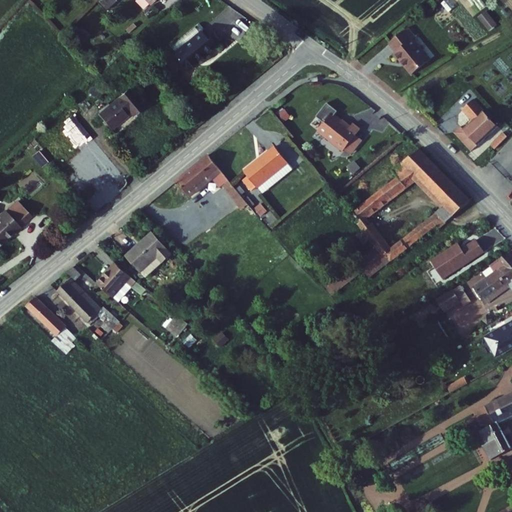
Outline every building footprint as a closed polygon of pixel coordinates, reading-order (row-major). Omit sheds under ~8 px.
[(489,31),(498,25),(488,10),(479,16),(489,31)] [(403,52),(421,74),(439,59),(421,37),(424,35),(416,26),(398,41),(406,50),(403,52)] [(221,50),(206,33),(180,57),(194,74),(221,50)] [(138,92),(107,118),(120,134),(135,122),(131,117),(137,112),(143,117),(152,109),(138,92)] [(503,121),(480,96),(470,105),(480,117),(471,125),(466,120),(457,129),(475,147),(491,132),(503,121)] [(322,119),(345,143),(347,141),(360,129),(366,125),(358,117),(354,121),(339,104),(322,119)] [(511,133),(511,130),(510,128),(497,139),(501,143),(511,133)] [(360,129),(347,141),(353,148),(367,136),(360,129)] [(380,249),(393,265),(443,225),(447,229),(479,199),(426,147),(400,171),(403,174),(362,211),(368,219),(359,226),(380,249)] [(250,182),(260,194),(265,190),(296,164),(282,148),(251,173),(255,178),(250,182)] [(256,204),(215,158),(183,185),(197,201),(221,181),(228,189),(230,187),(249,209),(256,204)] [(300,170),(296,164),(265,190),(270,196),(300,170)] [(0,250),(14,238),(16,241),(24,234),(23,233),(35,222),(22,207),(0,225),(0,250)] [(137,260),(149,274),(154,269),(159,275),(180,257),(161,236),(149,247),(150,248),(137,260)] [(467,243),(440,261),(451,278),(493,251),(485,239),(473,247),(474,247),(471,249),(467,243)] [(360,265),(374,280),(393,265),(380,249),(360,265)] [(485,289),(494,299),(511,286),(511,257),(509,260),(511,264),(511,269),(497,282),(491,275),(474,287),(478,294),(485,289)] [(102,283),(117,297),(138,279),(124,266),(102,283)] [(74,267),(68,274),(78,281),(83,274),(74,267)] [(334,296),(358,279),(350,267),(326,285),(334,296)] [(154,269),(149,274),(154,280),(159,275),(154,269)] [(61,296),(98,331),(107,322),(102,317),(107,313),(77,283),(61,296)] [(467,301),(470,305),(476,301),(465,286),(460,291),(467,301)] [(444,302),(451,311),(467,301),(460,291),(444,302)] [(34,309),(62,341),(71,332),(43,301),(34,309)] [(503,325),(511,319),(511,311),(500,319),(503,325)] [(506,355),(511,351),(511,325),(495,335),(506,355)] [(460,391),(479,381),(476,375),(457,386),(460,391)] [(511,396),(497,405),(507,425),(511,422),(511,396)] [(488,439),(500,461),(511,454),(511,434),(507,425),(497,405),(481,413),(483,416),(477,420),(481,426),(487,423),(491,431),(488,433),(490,437),(488,439)] [(448,435),(451,443),(481,426),(477,420),(448,435)]
